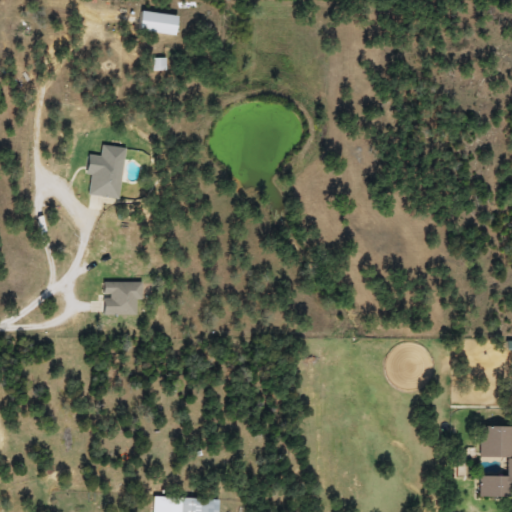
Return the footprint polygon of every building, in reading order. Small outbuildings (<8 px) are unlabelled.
[(172,35),(134,31),(137,11),(174,15),(172,35)] [(122,148),(116,199),(86,196),(88,175),(82,175),(84,155),(97,156),(98,146),(122,148)] [(137,282),(137,315),(99,315),(99,282),(137,282)] [(510,427),(510,457),(477,457),(477,427),(510,427)] [(150,511),(151,497),(215,499),(215,511),(150,511)]
